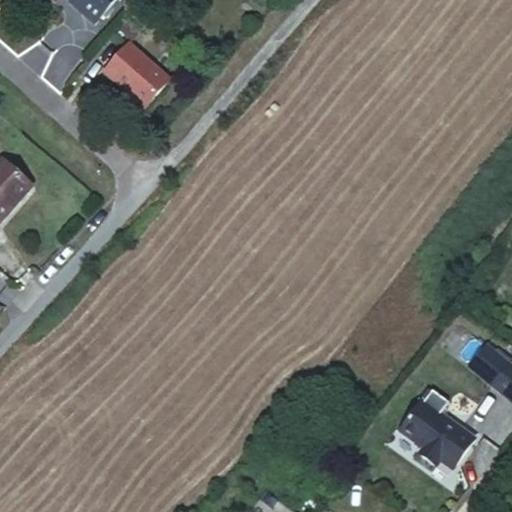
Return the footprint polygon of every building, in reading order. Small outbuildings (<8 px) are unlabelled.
[(116,0),(75,0),(83,7),(80,10),(96,24),(116,0)] [(173,74),(135,42),(110,70),(147,102),(173,74)] [(34,182),(6,158),(0,163),(0,218),(1,219),(34,182)] [(511,356),(497,375),(511,386),(511,356)] [(429,387),(406,417),(429,435),(424,441),(441,454),(445,448),(458,458),(481,428),(429,387)]
